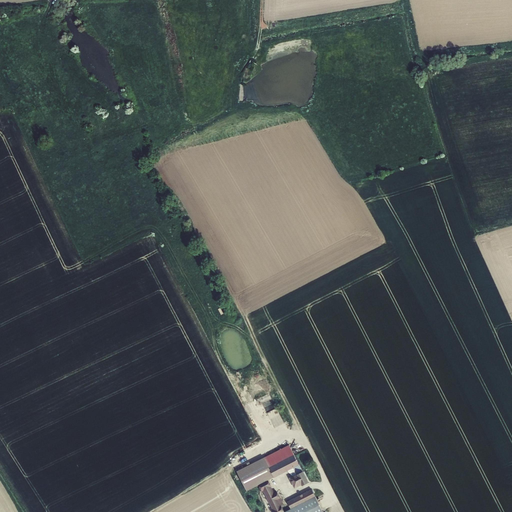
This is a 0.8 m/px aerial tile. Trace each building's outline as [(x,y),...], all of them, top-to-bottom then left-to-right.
[(282,449),(236,471),(247,491),(259,485),(268,480),(299,465),(289,445),(282,449)] [(299,465),(287,471),(289,473),(291,473),(292,476),(303,471),(299,465)] [(309,482),(303,471),(292,476),(289,478),(294,488),(301,485),(302,486),(309,482)] [(271,510),(272,511),(284,511),(284,510),(282,506),(284,505),(277,491),(274,493),(271,487),(270,485),(271,484),(269,481),(259,486),(260,489),(261,489),(262,491),(263,491),(273,509),(271,510)] [(291,509),(315,496),(312,489),(287,502),(291,509)] [(284,511),(323,511),(315,496),(291,509),(284,511)]
